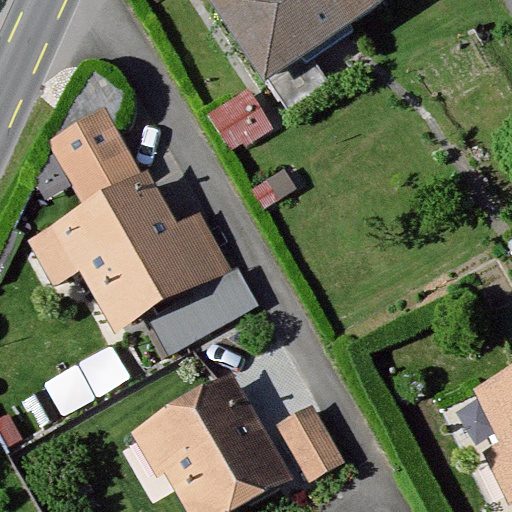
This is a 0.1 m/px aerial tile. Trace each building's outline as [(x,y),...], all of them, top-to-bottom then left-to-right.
[(385,0),(215,0),(267,78),(385,0)] [(72,197),(18,224),(52,291),(85,275),(112,328),(212,277),(184,224),(166,233),(104,111),(44,142),(72,197)] [(227,375),(126,436),(172,511),(245,511),(293,483),(227,375)] [(511,382),(479,399),(504,448),(487,456),(510,504),(511,503),(511,382)] [(311,477),(351,454),(319,397),(279,419),(311,477)]
